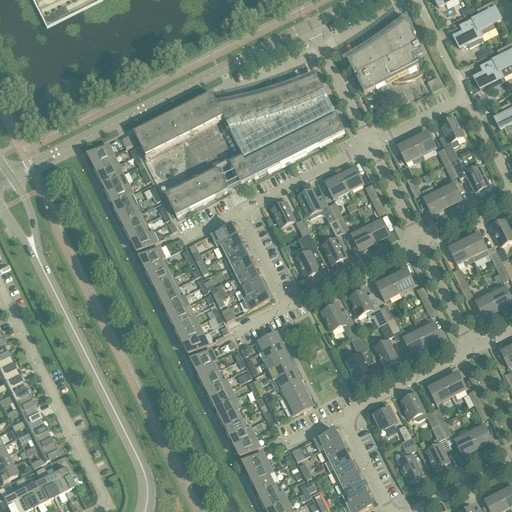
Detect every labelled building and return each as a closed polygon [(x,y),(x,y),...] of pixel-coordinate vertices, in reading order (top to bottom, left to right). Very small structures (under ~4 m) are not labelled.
[(31,0),(47,29),(103,1),(102,0),(31,0)] [(458,0),(434,0),(439,10),(458,0)] [(493,26),(501,22),(492,4),(480,11),(483,17),(473,22),(481,37),(495,30),(493,26)] [(420,78),(423,77),(422,76),(421,77),(413,60),(414,59),(423,54),(414,38),(416,36),(408,21),(385,39),(373,47),(361,55),(348,63),(355,78),(357,77),(358,78),(359,80),(357,81),(365,96),(382,87),(381,86),(392,80),(394,83),(393,83),(393,84),(396,84),(399,84),(400,84),(403,84),(406,83),(409,83),(412,82),(413,82),(415,81),(417,80),(420,78)] [(484,43),(481,37),(473,22),(463,27),(466,33),(454,39),(460,50),(468,46),(470,50),(484,43)] [(511,45),(500,52),(503,58),(494,63),(499,74),(500,74),(503,80),(511,75),(511,45)] [(503,80),(500,74),(499,74),(494,63),(483,68),(486,74),(475,80),(480,91),(488,87),(490,91),(505,84),(503,80)] [(325,100),(327,99),(317,79),(303,84),(290,90),(276,94),(262,98),(247,102),(248,104),(241,107),(236,109),(234,105),(219,108),(213,95),(134,135),(146,158),(224,119),(243,159),(230,165),(241,187),(345,134),(334,113),(332,114),(325,100)] [(432,95),(443,90),(438,79),(427,84),(432,95)] [(507,115),(495,121),(501,132),(505,130),(508,135),(511,133),(511,104),(504,109),(507,115)] [(457,142),(464,139),(454,121),(441,128),(451,148),(445,151),(451,165),(458,161),(453,150),(460,147),(457,142)] [(432,142),(430,143),(427,135),(413,142),(421,158),(422,158),(437,150),(432,142)] [(126,152),(134,148),(129,138),(121,141),(126,152)] [(423,162),(422,158),(421,158),(413,142),(400,148),(403,156),(402,157),(406,166),(413,162),(414,166),(423,162)] [(94,167),(114,157),(109,147),(95,155),(96,156),(90,159),(94,167)] [(134,160),(138,157),(135,150),(130,152),(134,160)] [(445,168),(451,165),(444,151),(438,154),(445,168)] [(114,158),(114,157),(94,167),(96,171),(94,172),(97,178),(119,167),(114,158)] [(459,161),(452,165),(458,178),(460,181),(467,178),(466,176),(464,173),(465,172),(459,161)] [(452,182),(458,179),(451,165),(445,168),(452,182)] [(465,172),(464,173),(466,176),(467,178),(475,195),(478,194),(479,195),(484,193),(484,191),(490,188),(481,169),(479,165),(465,172)] [(104,187),(123,177),(119,167),(97,178),(100,184),(102,183),(104,187)] [(407,183),(413,181),(414,180),(408,169),(402,172),(407,183)] [(143,179),(148,177),(144,170),(140,172),(143,179)] [(177,219),(229,193),(218,171),(166,197),(177,219)] [(360,178),(358,179),(354,171),(341,178),(349,194),(364,187),(360,178)] [(107,197),(128,186),(123,177),(104,187),(105,190),(104,191),(107,197)] [(147,186),(151,183),(148,177),(143,179),(147,186)] [(334,202),(349,194),(341,178),(327,185),(331,192),(329,193),(334,202)] [(410,189),(415,186),(413,181),(407,183),(410,189)] [(457,195),(458,194),(454,185),(439,193),(447,209),(460,203),(457,195)] [(113,206),(133,196),(128,186),(107,197),(110,203),(111,202),(113,206)] [(415,200),(422,197),(416,186),(415,186),(410,189),(415,200)] [(373,204),(379,201),(372,187),(366,190),(373,204)] [(153,198),(158,196),(154,189),(150,191),(153,198)] [(439,193),(435,194),(433,189),(423,194),(425,199),(424,200),(428,209),(430,208),(434,216),(447,209),(439,193)] [(327,205),(321,208),(313,192),(311,193),(309,192),(306,193),(306,195),(298,199),(308,219),(309,218),(311,222),(320,217),(326,219),(330,226),(336,223),(327,205)] [(117,216),(138,206),(133,196),(113,206),(115,210),(114,210),(117,216)] [(156,205),(161,203),(158,196),(153,198),(156,205)] [(379,218),(386,215),(379,201),(373,204),(379,218)] [(282,230),(295,223),(286,205),(272,212),(282,230)] [(336,222),(343,219),(336,205),(329,209),(336,222)] [(123,225),(143,215),(138,206),(117,216),(120,222),(121,222),(123,225)] [(163,218),(167,215),(164,208),(159,211),(163,218)] [(126,236),(148,225),(143,215),(123,225),(125,229),(123,230),(126,236)] [(166,224),(171,222),(167,215),(163,218),(166,224)] [(343,236),(349,233),(343,219),(336,222),(343,236)] [(384,231),(386,230),(381,221),(366,229),(375,246),(388,239),(384,231)] [(303,239),(309,236),(302,222),(296,225),(303,239)] [(506,222),(503,223),(503,222),(498,225),(498,226),(491,230),(501,249),(511,243),(511,231),(511,232),(506,222)] [(336,239),(343,236),(336,223),(330,226),(336,239)] [(172,225),(168,227),(170,229),(173,235),(178,233),(175,227),(173,224),(172,225)] [(132,244),(152,234),(148,225),(126,236),(129,242),(131,241),(132,244)] [(375,246),(366,229),(364,225),(354,230),(356,234),(351,237),(355,245),(357,245),(361,252),(375,246)] [(232,227),(212,237),(217,248),(237,238),(232,228),(232,227)] [(152,234),(132,244),(138,255),(161,243),(156,232),(152,234)] [(317,250),(315,248),(309,236),(298,241),(306,256),(297,260),(306,280),(320,273),(310,253),(317,250)] [(483,243),(481,244),(477,236),(464,243),(474,263),(474,264),(489,257),(496,270),(503,267),(494,249),(487,252),(483,243)] [(237,238),(217,248),(223,259),(242,249),(244,248),(242,245),(239,238),(239,237),(237,238)] [(333,267),(347,260),(337,241),(323,248),(333,267)] [(465,268),(474,264),(474,263),(464,243),(450,250),(454,258),(453,259),(457,267),(464,264),(465,268)] [(192,255),(198,252),(195,246),(189,249),(192,255)] [(242,249),(223,259),(228,270),(248,260),(249,259),(248,255),(244,249),(245,248),(244,248),(242,249)] [(145,270),(165,260),(160,250),(140,260),(145,270)] [(503,267),(510,263),(503,250),(496,254),(503,267)] [(190,268),(195,266),(191,259),(186,261),(190,268)] [(248,260),(228,270),(233,281),(253,271),(253,270),(255,269),(253,266),(250,259),(249,259),(248,260)] [(165,260),(166,260),(165,260),(145,270),(147,273),(146,274),(149,280),(170,269),(165,260)] [(200,270),(206,268),(202,262),(197,264),(200,270)] [(511,268),(510,264),(503,267),(511,283),(511,282),(511,268)] [(503,284),(510,281),(503,267),(496,270),(503,284)] [(206,268),(200,270),(204,278),(209,275),(206,268)] [(155,289),(175,279),(170,269),(149,280),(152,286),(153,286),(155,289)] [(253,271),(233,281),(239,291),(258,281),(260,280),(258,277),(255,270),(255,269),(253,270),(253,271)] [(196,281),(201,279),(197,272),(193,274),(196,281)] [(460,289),(466,285),(459,272),(453,275),(460,289)] [(411,280),(409,280),(405,273),(392,279),(400,296),(415,288),(411,280)] [(158,299),(180,289),(175,279),(155,289),(157,293),(155,293),(158,299)] [(385,304),(400,296),(392,279),(378,286),(382,294),(380,295),(385,304)] [(258,281),(239,291),(244,302),(266,291),(265,291),(264,288),(260,281),(261,281),(260,280),(258,281)] [(207,291),(214,287),(211,281),(204,285),(207,291)] [(467,302),(473,299),(466,285),(460,289),(467,302)] [(506,288),(501,291),(498,287),(488,292),(499,313),(511,305),(508,298),(510,297),(506,288)] [(204,297),(209,295),(205,288),(201,290),(204,297)] [(165,308),(185,298),(180,289),(158,299),(162,305),(163,305),(165,308)] [(424,307),(430,303),(424,290),(417,293),(424,307)] [(266,291),(244,302),(250,313),(270,303),(270,302),(269,303),(264,292),(266,291)] [(485,319),(499,313),(488,292),(479,296),(482,301),(475,304),(480,312),(481,312),(485,319)] [(216,303),(222,300),(218,293),(213,296),(216,303)] [(380,310),(374,313),(364,293),(350,300),(355,310),(354,311),(358,319),(366,315),(368,319),(374,321),(378,329),(380,329),(388,325),(381,311),(380,310)] [(168,319),(189,308),(185,298),(165,308),(166,312),(165,313),(168,319)] [(220,310),(225,307),(222,300),(216,303),(220,310)] [(431,320),(437,317),(430,303),(424,307),(431,320)] [(350,343),(351,343),(361,338),(352,321),(346,324),(337,307),(322,314),(332,334),(343,328),(350,343)] [(174,328),(194,318),(189,308),(168,319),(171,325),(173,324),(174,328)] [(394,322),(387,308),(381,311),(388,325),(394,322)] [(227,324),(234,321),(229,310),(222,313),(227,324)] [(219,326),(223,324),(220,317),(215,319),(219,326)] [(178,338),(199,327),(194,318),(174,328),(176,331),(175,332),(178,338)] [(401,335),(400,333),(394,322),(388,325),(394,338),(397,336),(401,335)] [(394,338),(388,325),(380,329),(387,342),(394,338)] [(436,334),(438,333),(433,325),(418,332),(426,349),(440,342),(436,334)] [(204,336),(204,337),(199,327),(178,338),(181,344),(182,343),(184,347),(204,337),(204,336)] [(224,338),(229,335),(226,329),(221,331),(224,338)] [(426,349),(418,332),(409,337),(408,335),(401,332),(400,333),(401,335),(397,336),(400,342),(403,340),(407,349),(409,348),(413,356),(426,349)] [(263,353),(281,344),(276,335),(255,345),(260,355),(263,353)] [(189,357),(209,347),(204,337),(184,347),(189,357)] [(361,338),(351,343),(359,358),(347,364),(357,384),(372,376),(362,357),(368,353),(361,338)] [(231,352),(236,349),(233,343),(228,346),(231,352)] [(385,370),(399,363),(389,343),(375,350),(385,370)] [(286,353),(284,351),(281,344),(263,353),(268,362),(286,353)] [(4,348),(4,347),(0,348),(0,364),(10,359),(10,360),(13,358),(11,354),(10,354),(8,355),(7,354),(7,355),(4,348)] [(511,348),(502,353),(506,361),(504,362),(509,370),(511,368),(511,348)] [(197,372),(217,362),(212,352),(192,362),(197,372)] [(290,362),(287,356),(286,353),(268,362),(264,364),(269,373),(290,362)] [(10,360),(10,359),(0,364),(0,380),(0,379),(16,372),(19,370),(17,366),(16,366),(14,368),(14,367),(13,367),(10,361),(10,360)] [(200,382),(221,372),(217,363),(217,362),(197,372),(199,376),(197,377),(200,382)] [(251,371),(255,368),(252,362),(247,364),(251,371)] [(295,371),(294,369),(290,362),(269,373),(273,382),(295,371)] [(254,378),(259,375),(255,368),(251,371),(254,378)] [(299,380),(296,374),(295,371),(273,382),(278,392),(282,390),(282,389),(299,380)] [(16,373),(16,372),(0,379),(0,380),(3,387),(0,388),(0,395),(6,392),(22,384),(25,383),(23,378),(22,379),(20,380),(20,379),(19,379),(16,373)] [(226,381),(222,372),(221,372),(200,382),(203,389),(205,388),(206,391),(226,381)] [(462,383),(461,384),(457,376),(443,383),(452,399),(467,391),(462,383)] [(304,390),(303,387),(299,380),(282,389),(282,390),(286,398),(286,399),(304,390)] [(210,402),(231,391),(226,381),(206,391),(208,395),(207,396),(210,402)] [(436,407),(452,399),(443,383),(430,389),(434,397),(432,398),(436,407)] [(23,385),(22,384),(6,392),(9,399),(0,403),(0,405),(2,410),(12,405),(12,404),(28,396),(29,397),(32,395),(29,391),(26,392),(26,391),(25,392),(22,385),(23,385)] [(262,397),(265,395),(262,388),(257,390),(260,396),(261,395),(262,397)] [(260,396),(257,390),(252,393),(256,400),(262,397),(261,395),(260,396)] [(309,399),(305,392),(304,390),(286,399),(286,398),(282,400),(287,410),(309,399)] [(216,411),(236,401),(231,391),(210,402),(213,408),(214,407),(216,411)] [(476,409),(482,406),(475,392),(469,396),(476,409)] [(29,397),(28,396),(12,404),(12,405),(16,411),(5,416),(8,422),(19,417),(18,417),(35,408),(35,409),(38,407),(35,403),(33,405),(32,404),(28,398),(29,397)] [(432,413),(426,416),(416,396),(402,403),(407,413),(405,414),(410,422),(413,421),(414,422),(418,424),(427,420),(432,430),(439,427),(432,413)] [(292,419),(313,408),(309,399),(287,410),(292,419)] [(261,409),(265,407),(262,400),(257,403),(261,409)] [(237,413),(241,411),(236,401),(216,411),(218,414),(217,415),(220,421),(237,412),(237,413)] [(272,414),(277,412),(273,405),(269,407),(272,414)] [(483,423),(489,420),(482,406),(476,409),(483,423)] [(35,410),(35,409),(35,408),(18,417),(19,417),(22,423),(12,429),(15,434),(25,429),(41,421),(44,420),(42,415),(41,416),(39,417),(38,416),(35,410)] [(390,409),(374,417),(380,430),(384,428),(388,438),(397,433),(392,424),(395,422),(396,422),(390,409)] [(246,420),(241,411),(237,413),(237,412),(220,421),(223,427),(224,427),(226,430),(242,422),(246,420)] [(439,427),(446,424),(439,411),(432,414),(439,427)] [(279,417),(274,419),(278,426),(281,424),(283,424),(281,420),(279,417)] [(229,441),(251,430),(246,420),(242,422),(226,430),(228,434),(226,434),(229,441)] [(41,422),(41,421),(25,429),(28,436),(18,441),(21,447),(31,442),(31,441),(47,433),(47,434),(50,432),(48,428),(47,428),(45,429),(44,428),(44,429),(41,422)] [(446,441),(453,438),(446,424),(439,427),(446,441)] [(477,426),(467,430),(469,434),(478,451),(491,444),(487,436),(489,435),(485,427),(479,430),(477,426)] [(439,444),(446,440),(439,427),(432,430),(432,431),(437,441),(434,443),(436,448),(426,454),(435,471),(437,471),(438,471),(442,469),(443,467),(450,464),(439,444)] [(412,441),(406,428),(400,431),(406,444),(402,446),(407,457),(399,460),(401,464),(399,465),(409,484),(413,482),(414,483),(415,483),(416,483),(417,482),(418,481),(419,480),(423,478),(411,455),(418,452),(412,441)] [(236,450),(256,440),(255,439),(251,430),(229,441),(232,446),(234,446),(236,450)] [(461,439),(454,442),(459,451),(460,450),(464,458),(478,451),(469,434),(467,430),(466,431),(458,434),(461,439)] [(275,440),(280,438),(277,431),(272,434),(275,440)] [(335,433),(335,432),(315,442),(320,453),(340,443),(335,433)] [(47,434),(47,433),(31,441),(31,442),(34,448),(24,453),(27,459),(37,454),(53,445),(53,446),(56,444),(54,440),(53,440),(51,441),(50,441),(47,434)] [(241,459),(246,456),(260,449),(256,440),(236,450),(241,459)] [(342,443),(342,442),(340,443),(320,453),(326,464),(330,462),(347,453),(342,443)] [(54,446),(53,446),(53,445),(37,454),(40,460),(30,466),(33,471),(49,464),(60,459),(59,458),(62,457),(60,452),(57,454),(57,453),(56,453),(53,447),(54,446)] [(283,454),(288,452),(285,446),(280,448),(283,454)] [(4,448),(0,450),(0,462),(8,458),(4,448)] [(297,465),(305,461),(299,450),(292,453),(297,465)] [(347,453),(330,462),(335,472),(335,473),(353,464),(352,463),(352,464),(347,453)] [(248,475),(268,465),(263,455),(243,465),(248,475)] [(289,466),(294,464),(291,457),(286,460),(289,466)] [(0,474),(13,468),(8,458),(0,462),(0,474)] [(55,475),(54,475),(64,495),(75,490),(69,479),(74,477),(65,459),(56,463),(60,472),(55,475)] [(293,473),(297,470),(294,464),(289,466),(293,473)] [(352,464),(353,464),(335,473),(335,472),(331,474),(336,485),(358,474),(357,474),(352,464)] [(268,465),(248,475),(250,478),(249,479),(252,485),(269,476),(273,475),(268,465)] [(303,475),(308,472),(305,466),(299,468),(303,475)] [(13,468),(0,474),(0,480),(0,481),(3,486),(18,478),(13,468)] [(44,469),(40,471),(54,500),(64,495),(54,475),(55,475),(52,470),(46,473),(44,469)] [(40,483),(34,486),(44,505),(54,500),(40,471),(35,474),(40,483)] [(306,482),(312,479),(308,472),(303,475),(306,482)] [(275,474),(273,475),(269,476),(252,485),(255,491),(256,490),(258,494),(274,486),(274,485),(278,484),(279,483),(275,474)] [(358,475),(358,474),(336,485),(342,496),(363,485),(358,475)] [(24,480),(19,482),(34,511),(44,505),(34,486),(34,485),(31,480),(25,483),(24,480)] [(20,493),(14,496),(21,511),(31,511),(34,511),(19,482),(15,484),(20,493)] [(261,504),(282,494),(278,484),(274,485),(274,486),(258,494),(260,497),(258,498),(261,504)] [(363,485),(342,496),(347,507),(369,496),(368,495),(368,496),(363,485)] [(310,495),(317,492),(314,486),(307,490),(310,495)] [(511,489),(500,495),(508,511),(511,509),(511,489)] [(3,490),(0,491),(0,505),(3,511),(8,510),(8,511),(21,511),(14,496),(8,499),(3,490)] [(319,507),(326,504),(321,493),(314,497),(319,507)] [(266,511),(269,511),(287,503),(282,494),(261,504),(264,510),(266,510),(266,511)] [(489,511),(507,511),(508,511),(500,495),(486,502),(490,510),(489,511)] [(367,497),(369,496),(347,507),(349,511),(363,511),(373,508),(372,507),(367,497)] [(291,511),(287,503),(269,511),(291,511)]
